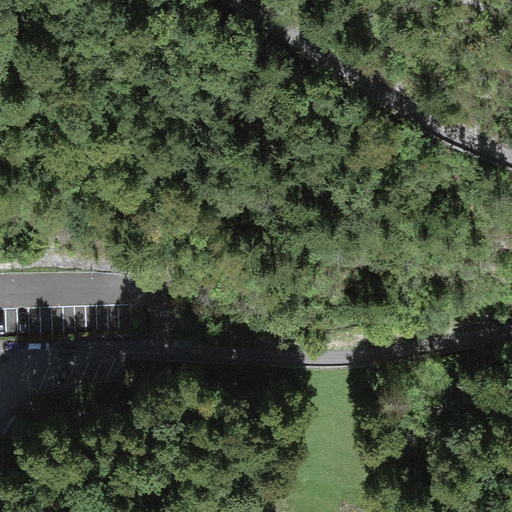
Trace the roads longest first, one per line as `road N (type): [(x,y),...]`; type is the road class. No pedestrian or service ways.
road 1 (unclassified): [(511,330),(348,358),(101,351),(58,365),(0,412)]
road 2 (unclassified): [(223,0),(430,121),(511,158)]
